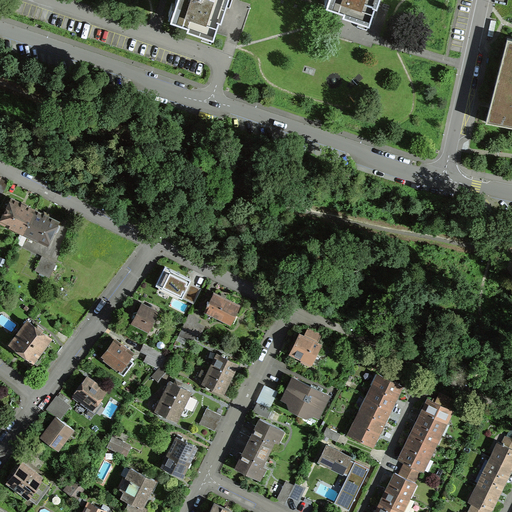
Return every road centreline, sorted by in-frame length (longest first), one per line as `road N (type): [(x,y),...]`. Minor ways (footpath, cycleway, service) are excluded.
road 1 (residential): [(511,411),(290,307)]
road 2 (tertiary): [(211,103),(440,174)]
road 3 (residential): [(43,0),(224,61),(211,103)]
road 4 (tertiary): [(0,28),(211,103)]
road 5 (residential): [(154,243),(35,400)]
road 6 (residential): [(290,307),(207,473)]
road 7 (residential): [(440,174),(479,0)]
road 8 (residential): [(154,243),(0,165)]
road 9 (residential): [(290,307),(154,243)]
road 10 (residential): [(361,511),(416,392)]
